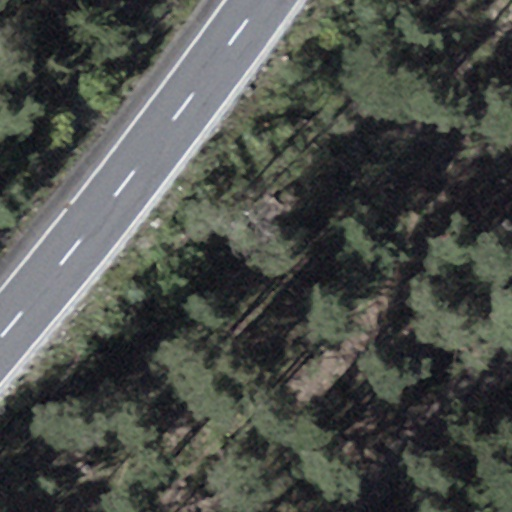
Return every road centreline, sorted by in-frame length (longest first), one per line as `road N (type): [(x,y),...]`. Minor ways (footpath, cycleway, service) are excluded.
road 1 (primary): [(0,320),(258,0)]
road 2 (track): [(511,348),(328,511)]
